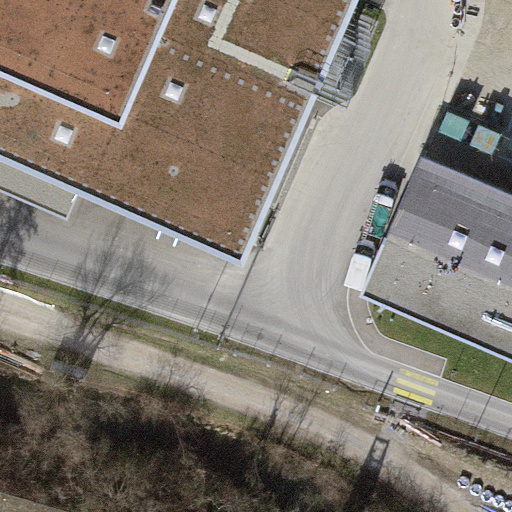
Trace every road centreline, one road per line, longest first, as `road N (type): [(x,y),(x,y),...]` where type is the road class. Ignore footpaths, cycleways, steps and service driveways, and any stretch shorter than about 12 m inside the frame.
road 1 (track): [(0,313),(116,350),(346,444),(463,511)]
road 2 (residential): [(280,337),(351,153),(382,116),(415,33),(413,0)]
